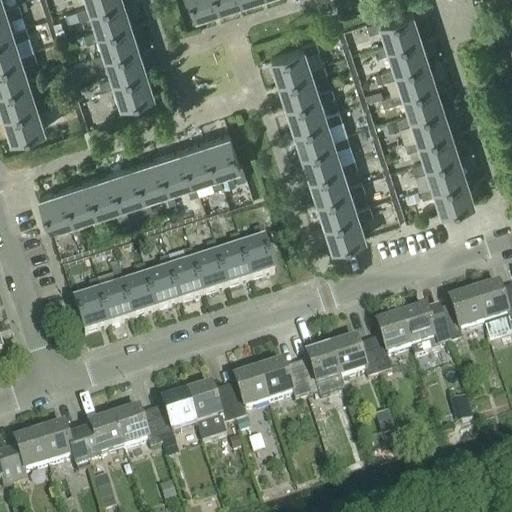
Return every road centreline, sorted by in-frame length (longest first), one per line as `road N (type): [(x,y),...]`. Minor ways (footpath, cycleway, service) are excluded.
road 1 (residential): [(50,387),(511,238)]
road 2 (unknown): [(162,46),(186,124),(263,101),(239,23)]
road 3 (residential): [(50,387),(0,234)]
